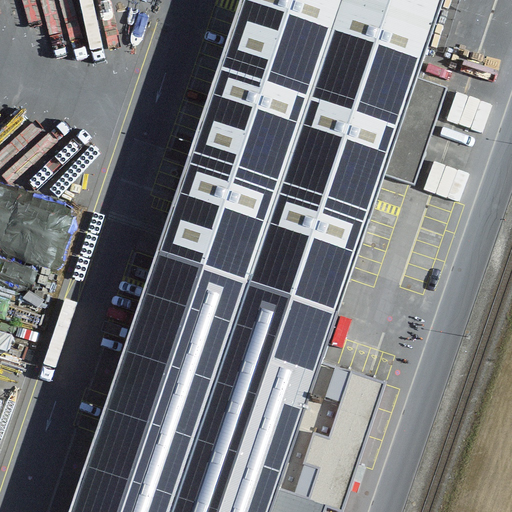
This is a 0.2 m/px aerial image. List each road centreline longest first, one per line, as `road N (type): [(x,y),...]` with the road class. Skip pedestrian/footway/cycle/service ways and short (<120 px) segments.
road 1 (unknown): [(12,511),(137,146)]
road 2 (unclassified): [(511,146),(388,511)]
road 3 (unknown): [(137,146),(193,0)]
road 4 (unknown): [(1,87),(137,146)]
